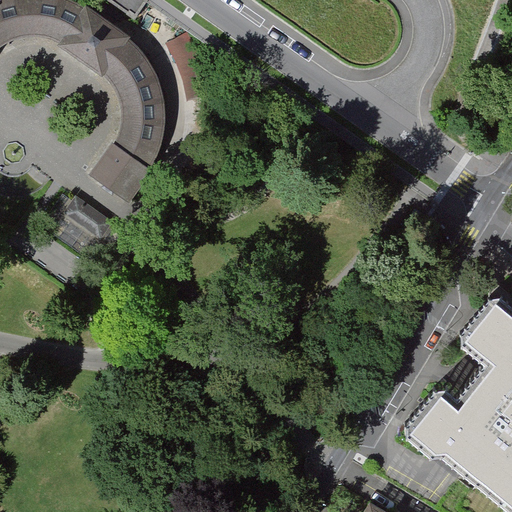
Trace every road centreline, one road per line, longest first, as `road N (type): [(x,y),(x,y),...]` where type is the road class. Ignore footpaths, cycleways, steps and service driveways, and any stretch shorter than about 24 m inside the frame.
road 1 (residential): [(494,206),(309,511)]
road 2 (residential): [(494,206),(205,0)]
